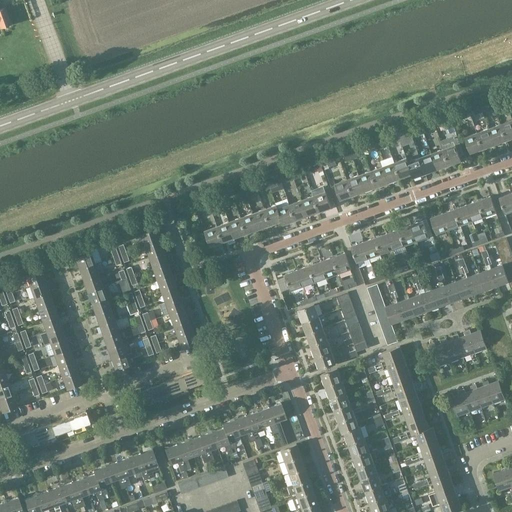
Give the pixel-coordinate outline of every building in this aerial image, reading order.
[(0,8),(0,28),(11,25),(5,7),(0,8)] [(505,140),(511,137),(511,121),(511,120),(500,124),(505,140)] [(500,124),(488,128),(493,144),(505,140),(500,124)] [(488,128),(476,132),(482,148),(493,144),(488,128)] [(469,153),(482,148),(476,132),(464,137),(469,153)] [(454,145),(442,149),(448,165),(460,161),(454,145)] [(442,149),(430,153),(436,169),(448,165),(442,149)] [(377,157),(380,163),(392,159),(389,153),(377,157)] [(424,173),(436,169),(430,153),(418,157),(424,173)] [(412,178),(424,173),(418,157),(407,161),(407,162),(411,174),(412,178)] [(406,158),(394,163),(399,179),(411,174),(407,162),(407,161),(406,158)] [(394,163),(382,167),(387,183),(399,179),(394,163)] [(382,167),(370,171),(376,187),(387,183),(382,167)] [(364,191),(376,187),(370,171),(358,175),(364,191)] [(352,195),(364,191),(358,175),(346,179),(352,195)] [(340,200),(352,195),(346,179),(334,184),(340,200)] [(285,197),(292,195),(290,188),(282,190),(285,197)] [(325,191),(312,195),(318,212),(330,207),(325,191)] [(504,213),(511,210),(511,195),(511,192),(498,197),(504,213)] [(312,195),(301,200),(306,216),(318,212),(312,195)] [(490,195),(478,200),(483,216),(496,212),(490,195)] [(301,200),(289,204),(294,220),(306,216),(301,200)] [(478,200),(466,204),(472,220),(483,216),(478,200)] [(276,204),(264,209),(269,225),(281,221),(277,208),(276,204)] [(283,224),(294,220),(289,204),(277,208),(281,221),(283,224)] [(466,204),(454,208),(460,225),(472,220),(466,204)] [(454,208),(442,213),(448,229),(460,225),(454,208)] [(264,209),(252,213),(257,229),(269,225),(264,209)] [(252,213),(240,217),(246,233),(257,229),(252,213)] [(436,233),(448,229),(442,213),(430,217),(436,233)] [(234,238),(246,233),(240,217),(228,221),(234,238)] [(423,220),(410,224),(416,240),(428,236),(423,220)] [(228,221),(216,226),(222,242),(234,238),(228,221)] [(498,222),(490,226),(492,231),(500,227),(498,222)] [(410,224),(399,229),(404,245),(416,240),(410,224)] [(209,246),(222,242),(216,226),(204,230),(209,246)] [(139,234),(143,245),(159,240),(155,228),(139,234)] [(399,229),(387,233),(392,249),(404,245),(399,229)] [(381,253),(392,249),(387,233),(375,237),(381,253)] [(375,237),(363,241),(369,257),(381,253),(375,237)] [(496,247),(508,243),(506,237),(494,241),(496,247)] [(143,245),(147,256),(163,251),(159,240),(143,245)] [(357,262),(369,257),(363,241),(351,246),(357,262)] [(510,248),(508,243),(496,247),(498,253),(510,248)] [(510,248),(498,253),(500,259),(511,254),(510,248)] [(74,257),(78,268),(94,263),(89,251),(74,257)] [(163,251),(147,256),(151,268),(167,262),(163,251)] [(345,252),(332,257),(338,273),(350,268),(345,252)] [(440,263),(448,260),(445,254),(438,257),(440,263)] [(500,259),(502,264),(511,260),(511,254),(500,259)] [(332,257),(321,261),(326,277),(338,273),(332,257)] [(511,260),(502,264),(504,270),(511,267),(511,260)] [(321,261),(309,265),(315,281),(326,277),(321,261)] [(151,268),(155,279),(171,273),(167,262),(151,268)] [(94,263),(78,268),(82,280),(98,274),(94,263)] [(502,264),(490,268),(497,286),(508,282),(506,276),(504,270),(502,264)] [(303,286),(315,281),(309,265),(297,270),(303,286)] [(485,290),(497,286),(490,268),(479,272),(485,290)] [(25,275),(29,286),(45,281),(41,269),(25,275)] [(291,290),(303,286),(297,270),(285,274),(291,290)] [(479,272),(467,277),(473,294),(485,290),(479,272)] [(155,279),(159,290),(175,285),(171,273),(155,279)] [(82,280),(86,291),(102,285),(98,274),(82,280)] [(467,277),(455,281),(462,299),(473,294),(467,277)] [(29,286),(33,297),(49,292),(45,281),(29,286)] [(455,281),(444,285),(450,303),(462,299),(455,281)] [(419,290),(420,293),(427,311),(438,307),(432,289),(425,292),(424,289),(422,289),(419,282),(414,284),(417,291),(419,290)] [(86,291),(90,302),(106,297),(102,285),(86,291)] [(175,285),(159,290),(163,302),(179,296),(175,285)] [(367,288),(369,294),(379,290),(377,285),(367,288)] [(438,307),(450,303),(444,285),(432,289),(438,307)] [(381,295),(379,290),(369,294),(371,299),(381,295)] [(49,292),(33,297),(37,309),(53,303),(49,292)] [(336,296),(339,302),(350,298),(348,292),(336,296)] [(420,293),(408,298),(415,315),(427,311),(420,293)] [(383,300),(381,295),(371,299),(373,304),(383,300)] [(163,302),(167,313),(183,307),(179,296),(163,302)] [(106,297),(90,302),(94,314),(110,308),(106,297)] [(350,298),(339,302),(341,308),(352,304),(350,298)] [(408,298),(397,302),(403,320),(415,315),(408,298)] [(383,300),(373,304),(375,309),(385,305),(383,300)] [(392,324),(403,320),(397,302),(385,306),(387,311),(389,316),(390,321),(392,324)] [(57,315),(53,303),(37,309),(41,320),(57,315)] [(298,310),(302,322),(318,316),(314,304),(298,310)] [(354,310),(352,304),(341,308),(343,314),(354,310)] [(385,306),(385,305),(375,309),(376,314),(387,311),(385,306)] [(183,307),(167,313),(171,324),(187,319),(183,307)] [(94,314),(98,325),(114,319),(110,308),(94,314)] [(356,316),(354,310),(343,314),(345,320),(356,316)] [(387,311),(376,314),(378,319),(389,316),(387,311)] [(57,315),(41,320),(45,331),(61,326),(57,315)] [(302,322),(306,334),(322,328),(318,316),(302,322)] [(356,316),(345,320),(347,326),(358,321),(356,316)] [(390,321),(389,316),(378,319),(380,324),(390,321)] [(114,319),(98,325),(102,336),(118,331),(114,319)] [(191,330),(187,319),(171,324),(176,336),(191,330)] [(358,321),(347,326),(349,331),(361,327),(358,321)] [(380,324),(382,330),(392,326),(392,324),(390,321),(380,324)] [(45,331),(49,343),(65,337),(61,326),(45,331)] [(392,326),(382,330),(384,335),(394,331),(392,326)] [(351,337),(363,333),(361,327),(349,331),(351,337)] [(306,334),(310,345),(327,339),(322,328),(306,334)] [(467,331),(474,353),(487,348),(480,330),(471,333),(470,329),(467,331)] [(195,342),(191,330),(176,336),(180,347),(195,342)] [(122,342),(118,331),(102,336),(106,348),(122,342)] [(384,335),(386,340),(396,336),(394,331),(384,335)] [(463,357),(474,353),(467,331),(464,332),(465,336),(459,338),(458,334),(455,335),(463,357)] [(365,339),(363,333),(351,337),(353,343),(365,339)] [(451,361),(463,357),(455,335),(452,336),(453,340),(447,342),(446,338),(443,339),(451,361)] [(398,341),(396,336),(386,340),(387,345),(398,341)] [(65,337),(49,343),(54,354),(69,348),(65,337)] [(327,339),(310,345),(315,357),(331,351),(327,339)] [(439,365),(451,361),(443,339),(440,340),(442,344),(435,347),(434,342),(429,344),(431,349),(433,348),(439,365)] [(368,347),(365,340),(354,344),(357,351),(368,347)] [(122,342),(106,348),(110,359),(126,353),(122,342)] [(382,352),(386,364),(404,358),(400,346),(382,352)] [(73,360),(69,348),(54,354),(58,365),(73,360)] [(348,352),(350,358),(357,355),(355,350),(348,352)] [(335,363),(331,351),(315,357),(319,369),(335,363)] [(130,365),(126,353),(110,359),(114,371),(130,365)] [(404,358),(386,364),(390,376),(408,370),(404,358)] [(73,360),(58,365),(62,377),(77,371),(73,360)] [(198,369),(181,376),(185,387),(203,381),(198,369)] [(321,374),(325,386),(341,381),(337,369),(321,374)] [(412,381),(408,370),(390,376),(394,388),(412,381)] [(0,373),(0,385),(9,383),(4,371),(0,373)] [(81,383),(77,371),(62,377),(66,388),(81,383)] [(168,393),(185,387),(181,376),(164,382),(168,393)] [(485,381),(493,403),(505,399),(498,381),(489,384),(487,380),(485,381)] [(341,381),(325,386),(330,398),(345,392),(341,381)] [(417,393),(412,381),(394,388),(399,399),(417,393)] [(475,384),(473,385),(481,407),(493,403),(485,381),(482,382),(483,386),(477,389),(475,384)] [(151,399),(168,393),(164,382),(147,388),(151,399)] [(0,385),(0,398),(13,394),(9,383),(0,385)] [(481,407),(473,385),(470,386),(472,391),(465,393),(464,389),(461,389),(469,412),(481,407)] [(133,406),(151,399),(147,388),(129,394),(133,406)] [(457,416),(469,412),(461,389),(458,391),(460,395),(453,397),(451,393),(447,395),(449,400),(451,399),(457,416)] [(350,404),(345,392),(330,398),(334,410),(350,404)] [(421,405),(417,393),(399,399),(403,411),(421,405)] [(17,406),(13,394),(0,398),(0,409),(1,411),(17,406)] [(268,407),(276,432),(279,439),(284,437),(278,421),(286,418),(280,402),(268,407)] [(356,402),(350,404),(334,410),(338,421),(354,416),(352,410),(358,408),(356,402)] [(403,411),(407,423),(425,416),(421,405),(403,411)] [(268,407),(256,411),(262,427),(269,424),(272,433),(276,432),(268,407)] [(85,410),(67,417),(72,429),(89,422),(85,410)] [(244,415),(253,440),(258,438),(255,429),(262,427),(256,411),(244,415)] [(244,415),(233,419),(238,435),(245,433),(248,442),(253,440),(244,415)] [(342,433),(345,433),(344,432),(358,427),(354,416),(338,421),(342,433)] [(429,428),(425,416),(407,423),(411,434),(415,433),(429,428)] [(67,417),(50,423),(54,435),(72,429),(67,417)] [(232,438),(238,435),(233,419),(221,424),(222,427),(223,427),(231,448),(235,446),(232,438)] [(37,441),(54,435),(50,423),(33,429),(37,441)] [(433,426),(429,428),(415,433),(419,445),(437,438),(433,426)] [(232,451),(231,448),(223,427),(222,427),(211,431),(216,447),(223,445),(226,453),(232,451)] [(349,444),(364,438),(360,427),(358,428),(358,427),(344,432),(345,433),(349,444)] [(20,447),(37,441),(33,429),(16,435),(20,447)] [(199,435),(208,460),(213,459),(209,450),(216,447),(211,431),(199,435)] [(199,435),(187,440),(193,455),(200,453),(203,462),(208,460),(199,435)] [(258,438),(253,440),(256,447),(261,445),(259,438),(258,438)] [(349,444),(353,456),(369,450),(364,438),(349,444)] [(420,458),(423,456),(442,450),(437,438),(419,445),(421,452),(418,453),(418,455),(420,458)] [(187,440),(176,444),(185,469),(189,467),(186,458),(193,455),(187,440)] [(279,449),(284,461),(300,455),(296,443),(279,449)] [(180,470),(185,469),(176,444),(163,448),(169,464),(177,462),(180,470)] [(152,449),(139,453),(148,478),(153,476),(152,472),(159,469),(152,449)] [(369,450),(353,456),(357,467),(373,462),(369,450)] [(446,462),(442,450),(423,456),(427,468),(446,462)] [(139,453),(128,457),(133,473),(140,471),(143,480),(148,478),(139,453)] [(300,455),(284,461),(288,473),(304,467),(300,455)] [(128,457),(116,461),(125,486),(130,485),(127,476),(133,473),(128,457)] [(241,463),(244,469),(255,465),(253,459),(241,463)] [(116,461),(104,466),(110,481),(116,479),(120,488),(125,486),(116,461)] [(377,473),(373,462),(357,467),(361,479),(377,473)] [(446,462),(427,468),(432,480),(450,473),(446,462)] [(255,465),(244,469),(246,475),(257,470),(255,465)] [(92,470),(94,474),(94,473),(102,495),(106,493),(103,484),(110,481),(104,466),(92,470)] [(224,466),(219,468),(223,478),(228,477),(224,466)] [(308,479),(304,467),(288,473),(292,484),(308,479)] [(217,480),(223,478),(219,468),(214,470),(217,480)] [(499,490),(511,486),(505,468),(493,472),(499,490)] [(214,470),(208,472),(212,482),(217,480),(214,470)] [(246,475),(248,481),(259,476),(257,470),(246,475)] [(207,484),(212,482),(208,472),(203,473),(207,484)] [(103,498),(102,495),(94,473),(94,474),(82,478),(88,494),(95,491),(98,500),(103,498)] [(203,473),(198,475),(202,486),(207,484),(203,473)] [(381,485),(377,473),(361,479),(365,491),(381,485)] [(454,485),(450,473),(432,480),(436,492),(454,485)] [(198,475),(193,477),(196,488),(202,486),(198,475)] [(259,476),(248,481),(250,486),(261,482),(259,476)] [(193,477),(187,479),(191,490),(196,488),(193,477)] [(71,482),(80,507),(85,505),(81,496),(88,494),(82,478),(71,482)] [(186,492),(191,490),(187,479),(182,481),(186,492)] [(290,498),(296,496),(313,490),(308,479),(292,484),(286,487),(290,498)] [(181,494),(186,492),(182,481),(177,483),(181,494)] [(75,509),(80,507),(71,482),(59,486),(65,502),(71,500),(75,509)] [(163,482),(151,486),(153,492),(166,488),(163,482)] [(264,488),(261,482),(250,486),(252,492),(264,488)] [(385,497),(381,485),(365,491),(369,502),(385,497)] [(454,485),(436,492),(440,503),(458,497),(454,485)] [(47,490),(54,511),(60,511),(58,505),(65,502),(59,486),(47,490)] [(264,488),(252,492),(254,498),(266,494),(264,488)] [(49,511),(54,511),(47,490),(36,494),(41,511),(48,508),(49,511)] [(313,490),(296,496),(300,508),(317,502),(313,490)] [(166,491),(154,495),(156,502),(161,500),(168,498),(166,491)] [(37,511),(41,511),(36,494),(24,499),(28,511),(37,511)] [(268,500),(266,494),(254,498),(256,504),(268,500)] [(5,501),(9,511),(23,511),(18,496),(5,501)] [(413,499),(416,505),(423,502),(421,496),(413,499)] [(369,502),(372,511),(378,511),(389,508),(385,497),(369,502)] [(453,511),(463,509),(458,497),(440,503),(443,511),(453,511)] [(236,499),(231,501),(235,511),(237,511),(240,510),(236,499)] [(270,505),(268,500),(256,504),(258,510),(270,505)] [(9,511),(5,501),(0,502),(0,511),(9,511)] [(231,501),(226,503),(229,511),(234,511),(235,511),(231,501)] [(320,511),(317,502),(300,508),(296,509),(296,511),(320,511)] [(229,511),(226,503),(221,505),(223,511),(229,511)]
